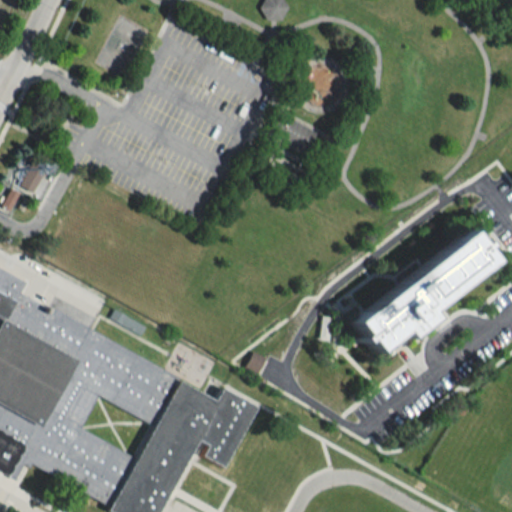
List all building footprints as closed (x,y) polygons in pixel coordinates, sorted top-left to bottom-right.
[(258,0),(280,0),(284,6),(276,18),(270,19),(262,19),(255,7),(258,0)] [(263,129),(272,111),(311,131),(301,149),(263,129)] [(12,183),(26,160),(39,168),(25,191),(12,183)] [(0,195),(4,188),(13,193),(4,209),(0,206),(0,195)] [(12,207),(15,202),(20,205),(17,210),(12,207)] [(460,229),(470,242),(474,239),(478,244),(474,247),(484,259),(431,300),(445,318),(432,329),(423,317),(397,337),(392,330),(366,351),(358,340),(353,343),(348,337),(353,334),(343,321),(460,229)] [(0,271),(0,474),(9,479),(17,464),(24,467),(26,464),(103,506),(100,510),(103,511),(151,511),(191,440),(200,445),(194,455),(214,467),(249,406),(214,387),(207,400),(172,381),(174,377),(14,292),(20,282),(0,271)] [(108,318),(137,334),(141,326),(112,310),(108,318)]
